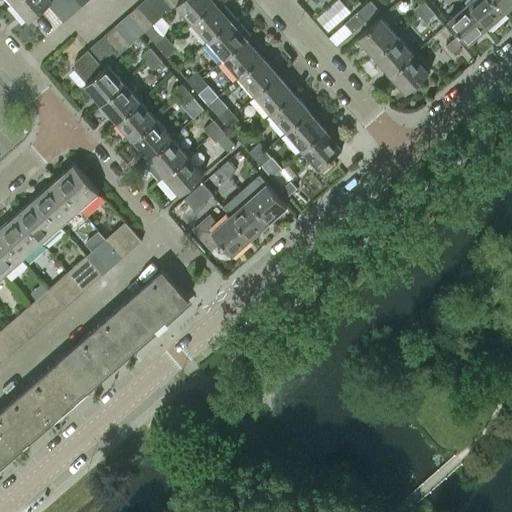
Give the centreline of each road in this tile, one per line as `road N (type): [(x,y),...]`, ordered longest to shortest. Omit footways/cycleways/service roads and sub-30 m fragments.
road 1 (residential): [(0,509),(405,154)]
road 2 (residential): [(0,379),(162,237),(65,123)]
road 3 (residential): [(405,154),(274,0)]
road 4 (residential): [(405,154),(511,62)]
